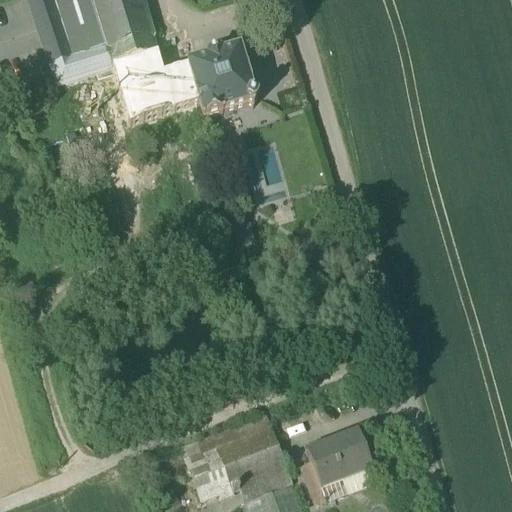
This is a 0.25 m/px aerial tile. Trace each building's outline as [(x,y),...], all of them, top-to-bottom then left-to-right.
[(28,0),(49,69),(106,52),(107,56),(152,42),(140,0),(28,0)] [(128,129),(190,111),(185,93),(193,90),(187,71),(163,79),(152,42),(107,56),(106,52),(49,69),(55,90),(112,73),(128,129)] [(187,70),(187,71),(193,90),(185,93),(190,111),(198,109),(203,125),(223,119),(222,118),(248,110),(253,113),(258,105),(253,102),(239,55),(221,61),(216,57),(208,60),(206,65),(187,70)] [(243,183),(228,188),(235,211),(250,207),(243,183)] [(250,228),(232,232),(236,250),(254,245),(250,228)] [(345,248),(320,254),(325,272),(350,266),(345,248)] [(342,340),(346,354),(375,345),(371,331),(342,340)] [(214,456),(272,433),(266,419),(183,451),(188,465),(213,455),(214,456)] [(272,433),(214,456),(213,455),(188,465),(203,504),(228,494),(228,493),(231,492),(233,497),(239,495),(237,490),(286,471),(272,433)] [(306,457),(311,469),(302,473),(315,506),(322,509),(348,499),(343,486),(368,476),(371,475),(357,438),(306,457)] [(237,490),(239,495),(244,508),(293,489),(286,471),(237,490)] [(343,486),(348,499),(374,489),(368,476),(343,486)] [(241,509),(242,511),(301,511),(293,490),(241,509)]
